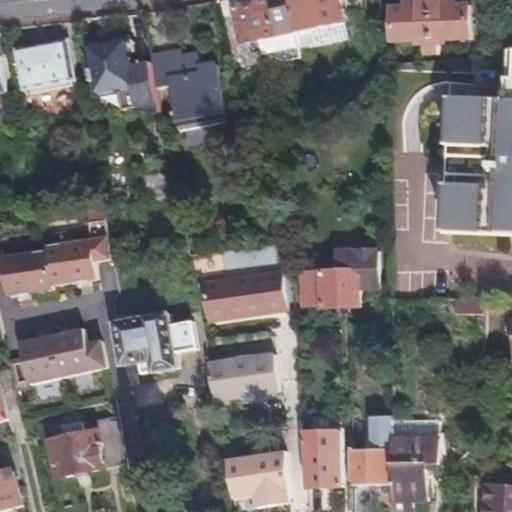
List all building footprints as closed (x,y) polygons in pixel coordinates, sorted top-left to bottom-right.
[(296,35),(289,0),(285,0),(238,10),(245,45),(296,35)] [(338,0),(289,0),(296,35),(299,53),(341,44),(346,35),(338,0)] [(365,11),(364,0),(344,0),(347,14),(365,11)] [(472,40),(470,5),(455,4),(454,0),(425,0),(409,0),(409,5),(395,6),(396,42),(425,41),(426,54),(439,54),(438,41),(472,40)] [(124,92),(139,89),(134,65),(132,57),(137,56),(135,44),(130,45),(129,42),(91,50),(100,97),(124,92)] [(26,90),(75,80),(68,43),(20,52),(26,90)] [(228,119),(220,62),(200,65),(198,53),(185,55),(183,48),(155,53),(156,60),(160,87),(172,85),(179,127),(228,119)] [(0,93),(9,91),(2,58),(0,58),(0,93)] [(163,104),(160,87),(156,60),(134,65),(139,89),(124,92),(127,110),(163,104)] [(511,79),(511,101),(453,99),(448,232),(511,234),(511,79)] [(309,109),(321,107),(319,97),(330,94),(328,83),(305,87),(309,109)] [(147,201),(178,196),(172,166),(142,170),(147,201)] [(114,259),(107,207),(89,209),(93,239),(49,246),(50,250),(57,286),(80,282),(81,287),(94,285),(93,280),(101,279),(99,261),(114,259)] [(280,233),(277,216),(259,220),(263,236),(280,233)] [(280,253),(289,252),(289,241),(278,242),(280,253)] [(272,244),(222,251),(223,265),(273,258),(272,244)] [(377,284),(375,244),(334,247),(335,270),(306,271),(307,302),(325,301),(325,306),(362,305),(360,285),(377,284)] [(58,290),(57,286),(50,250),(3,257),(2,248),(0,248),(0,280),(8,280),(11,298),(19,296),(20,301),(34,299),(34,294),(58,290)] [(286,305),(280,269),(202,280),(207,317),(286,305)] [(113,323),(120,364),(141,361),(143,373),(180,366),(177,353),(196,349),(189,309),(113,323)] [(375,337),(394,336),(394,326),(375,326),(375,337)] [(92,344),(88,329),(74,332),(72,327),(62,330),(63,334),(48,338),(47,333),(37,336),(38,340),(22,344),(26,360),(11,364),(17,388),(109,368),(104,341),(92,344)] [(210,361),(217,400),(280,390),(275,354),(250,357),(250,350),(236,352),(237,358),(210,361)] [(0,390),(0,421),(8,419),(0,390)] [(58,474),(126,461),(115,400),(92,404),(96,427),(83,429),(81,421),(62,424),(63,434),(49,437),(58,474)] [(392,452),(397,452),(396,436),(396,416),(375,414),(375,437),(370,443),(370,447),(354,448),(357,511),(373,511),(373,482),(393,482),(392,452)] [(441,417),(396,416),(396,436),(441,435),(441,417)] [(307,485),(347,483),(343,425),(337,425),(336,431),(308,432),(307,485)] [(441,435),(396,436),(397,452),(398,511),(415,511),(415,497),(431,497),(430,461),(442,461),(441,435)] [(229,459),(237,499),(257,496),(258,507),(288,502),(284,450),(229,459)] [(0,511),(3,511),(25,505),(13,470),(0,473),(0,511)] [(511,511),(511,488),(487,488),(486,511),(511,511)]
